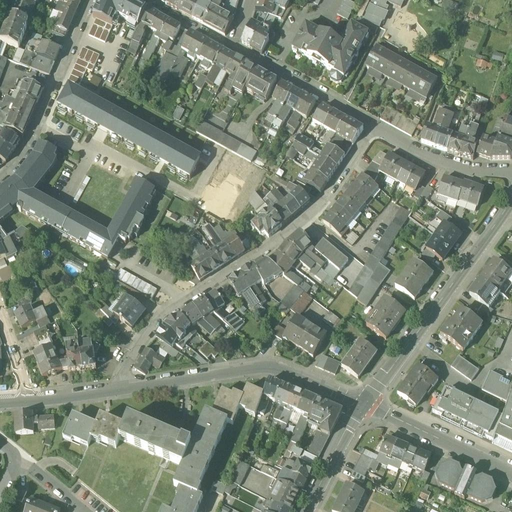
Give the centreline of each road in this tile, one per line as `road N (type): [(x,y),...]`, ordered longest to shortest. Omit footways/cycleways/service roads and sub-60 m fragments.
road 1 (residential): [(373,127),(308,217),(163,315),(114,389)]
road 2 (residential): [(361,405),(275,368),(114,389)]
road 3 (residential): [(511,207),(361,405)]
road 4 (residential): [(0,178),(18,166),(91,0)]
road 5 (residential): [(361,405),(511,477)]
road 6 (residential): [(373,127),(231,48)]
road 7 (residential): [(373,127),(451,167),(511,173)]
road 8 (residential): [(361,405),(305,511)]
